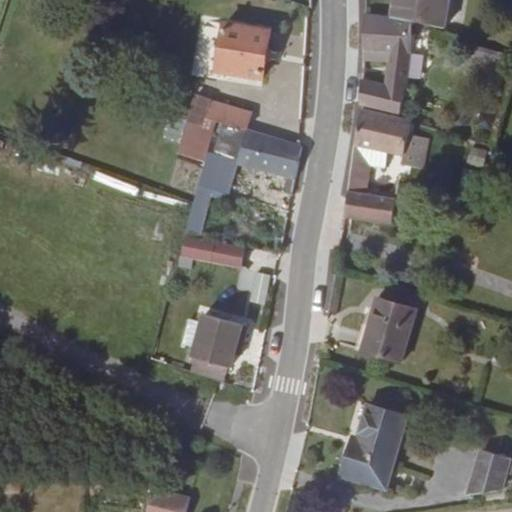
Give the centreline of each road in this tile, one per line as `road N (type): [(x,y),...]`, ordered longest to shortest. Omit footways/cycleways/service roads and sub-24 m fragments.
road 1 (unclassified): [(256,511),(288,378),(322,167),(330,0)]
road 2 (unknown): [(312,227),(511,292)]
